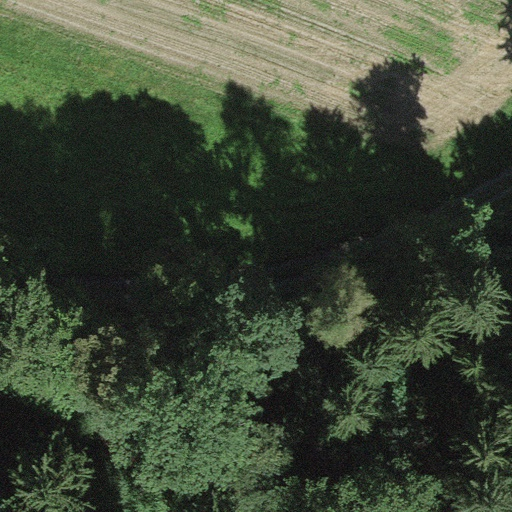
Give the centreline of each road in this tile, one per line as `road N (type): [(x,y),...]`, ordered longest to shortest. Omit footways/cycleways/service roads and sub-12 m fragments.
road 1 (track): [(511,170),(304,266),(67,293)]
road 2 (track): [(67,293),(417,511)]
